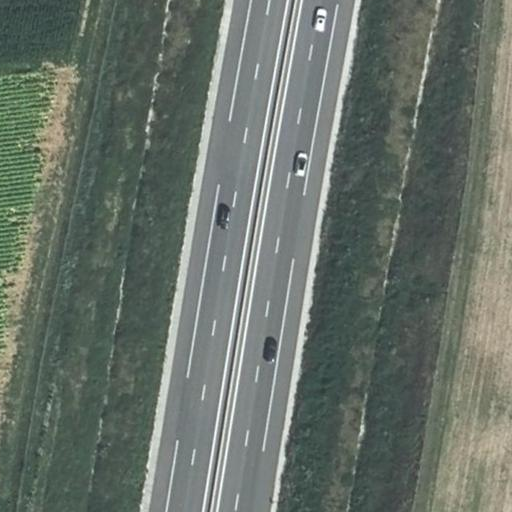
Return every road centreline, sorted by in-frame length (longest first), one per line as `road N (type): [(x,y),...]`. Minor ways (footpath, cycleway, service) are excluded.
road 1 (motorway): [(264,0),(177,511)]
road 2 (motorway): [(228,511),(314,0)]
road 3 (track): [(492,0),(462,238),(409,511)]
road 4 (track): [(85,0),(0,383)]
